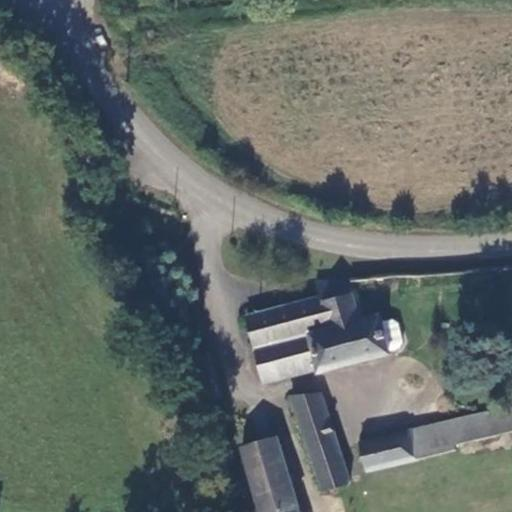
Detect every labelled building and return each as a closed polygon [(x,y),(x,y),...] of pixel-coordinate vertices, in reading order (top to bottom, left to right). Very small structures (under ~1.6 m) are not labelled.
[(317,372),(390,353),(390,352),(382,322),(380,314),(360,319),(349,280),(315,282),(318,299),(248,316),(266,381),(315,367),(317,372)] [(396,319),(382,322),(390,352),(398,350),(402,344),(396,319)] [(221,388),(210,349),(188,356),(199,394),(221,388)] [(350,475),(320,392),(291,396),(325,492),(343,486),(353,482),(350,475)] [(459,445),(511,429),(511,404),(453,421),(459,445)] [(242,447),(268,439),(262,420),(237,429),(242,447)] [(459,445),(453,421),(429,427),(364,445),(371,470),(459,445)] [(298,511),(277,435),(268,439),(242,447),(260,511),(298,511)] [(371,470),(350,475),(353,482),(343,486),(350,511),(367,511),(469,485),(459,445),(371,470)]
